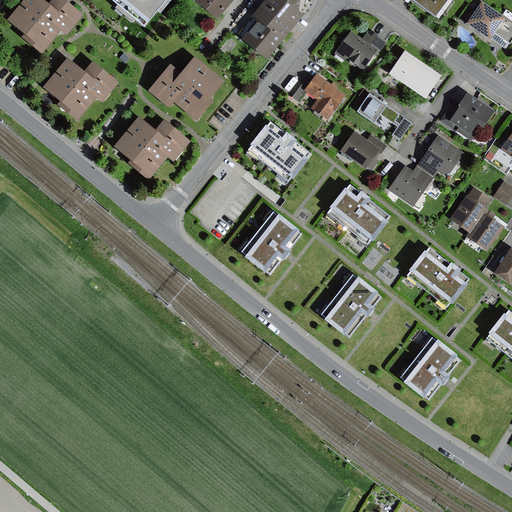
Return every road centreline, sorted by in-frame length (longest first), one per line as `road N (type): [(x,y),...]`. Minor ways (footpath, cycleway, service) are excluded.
road 1 (residential): [(157,221),(379,397),(511,488)]
road 2 (residential): [(337,0),(157,221)]
road 3 (residential): [(0,97),(157,221)]
road 4 (residential): [(511,96),(372,0)]
